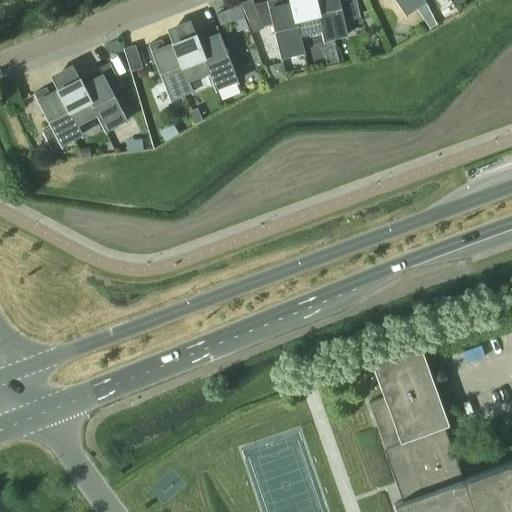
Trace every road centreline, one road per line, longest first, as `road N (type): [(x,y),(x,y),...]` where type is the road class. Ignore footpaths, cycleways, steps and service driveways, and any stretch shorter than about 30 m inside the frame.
road 1 (secondary): [(511,187),(17,370)]
road 2 (secondary): [(29,411),(511,222)]
road 3 (residential): [(0,62),(161,0)]
